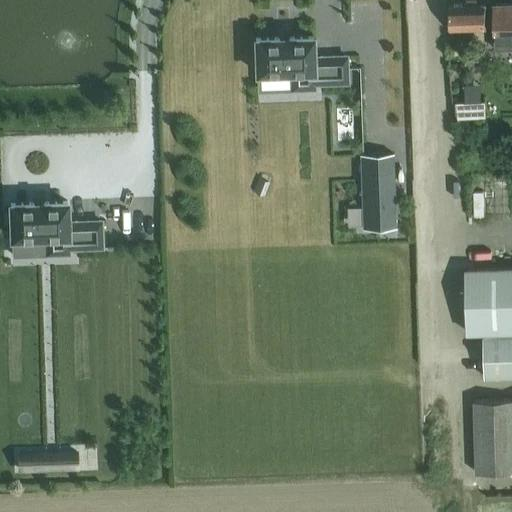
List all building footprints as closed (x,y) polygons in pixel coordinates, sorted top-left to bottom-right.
[(511,3),(496,4),(497,49),(511,48),(511,3)] [(451,30),(488,29),(487,5),(450,6),(451,30)] [(258,38),(256,38),(256,40),(257,70),(257,72),(258,92),(292,91),(292,89),(315,88),(314,84),(348,82),(347,56),(313,57),(313,51),(313,38),(313,36),(311,36),(291,37),(291,38),(279,39),(279,38),(258,38)] [(487,116),(486,101),(482,101),(466,102),(456,102),(457,117),(487,116)] [(393,153),(361,154),(363,207),(363,225),(364,228),(396,227),(393,153)] [(13,203),(11,203),(11,205),(12,235),(12,237),(13,255),(47,254),(69,253),(69,248),(103,247),(102,221),(68,222),(68,218),(68,203),(68,201),(65,201),(45,202),(45,203),(33,204),(33,202),(13,203)] [(511,267),(467,269),(469,335),(485,334),(485,339),(498,338),(511,337),(511,267)] [(511,337),(498,338),(485,339),(485,378),(511,377),(511,337)] [(478,473),(511,471),(511,399),(475,401),(478,473)] [(79,449),(17,451),(18,472),(80,470),(79,449)]
